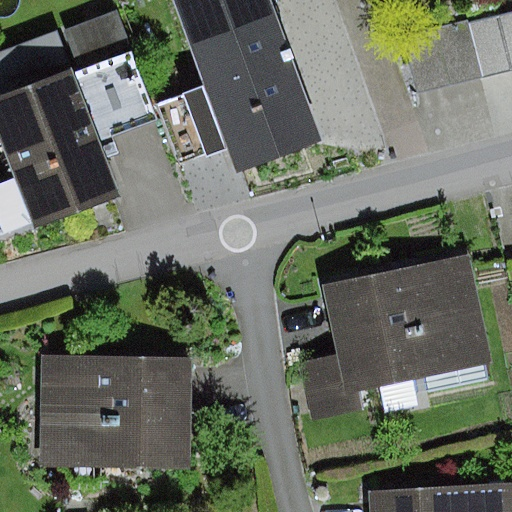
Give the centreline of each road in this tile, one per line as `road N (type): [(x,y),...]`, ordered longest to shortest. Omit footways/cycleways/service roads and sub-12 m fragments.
road 1 (residential): [(242,237),(301,511)]
road 2 (residential): [(0,299),(242,237)]
road 3 (residential): [(427,184),(360,0)]
road 4 (residential): [(242,237),(427,184)]
